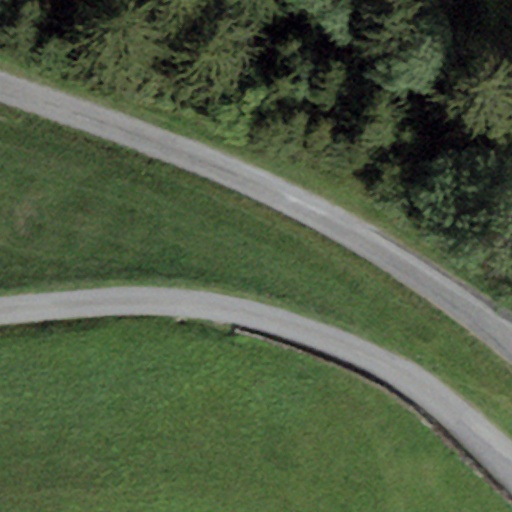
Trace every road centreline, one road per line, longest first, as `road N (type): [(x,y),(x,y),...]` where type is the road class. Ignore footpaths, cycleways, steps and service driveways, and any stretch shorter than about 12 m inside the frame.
road 1 (unclassified): [(511,340),(357,234),(208,163),(0,88)]
road 2 (unclassified): [(511,457),(418,383),(342,345),(247,316),(151,302),(0,315)]
